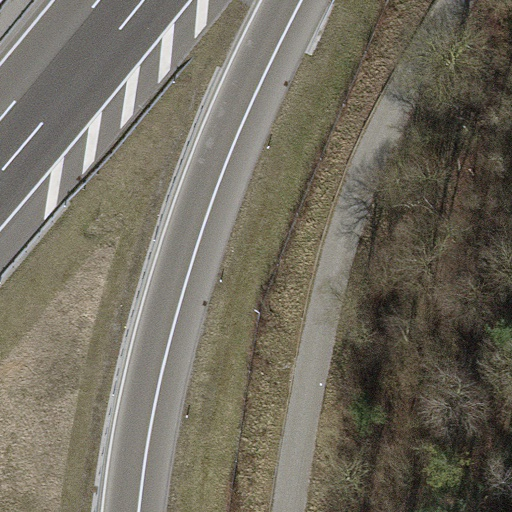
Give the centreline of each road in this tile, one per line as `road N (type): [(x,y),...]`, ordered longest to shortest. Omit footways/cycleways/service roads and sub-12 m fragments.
road 1 (track): [(458,0),(396,110),(354,213),(316,355),(289,511)]
road 2 (motorway): [(123,511),(166,294),(222,131),(284,0)]
road 3 (motorway): [(0,149),(124,0)]
